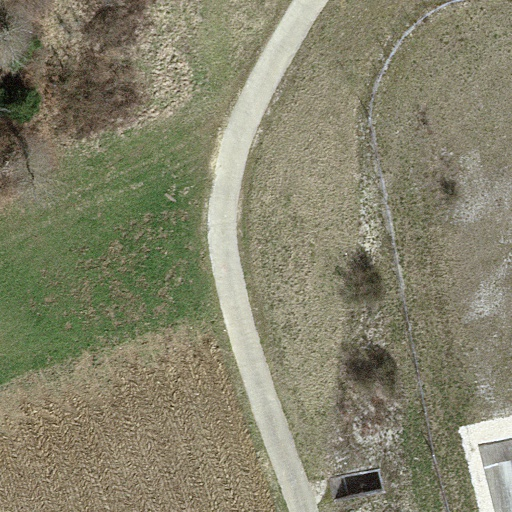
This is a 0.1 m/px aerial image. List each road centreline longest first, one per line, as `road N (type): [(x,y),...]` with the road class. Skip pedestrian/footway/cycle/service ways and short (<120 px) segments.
road 1 (track): [(306,0),(228,130),(222,246),(299,511)]
road 2 (motorway): [(469,0),(511,183)]
